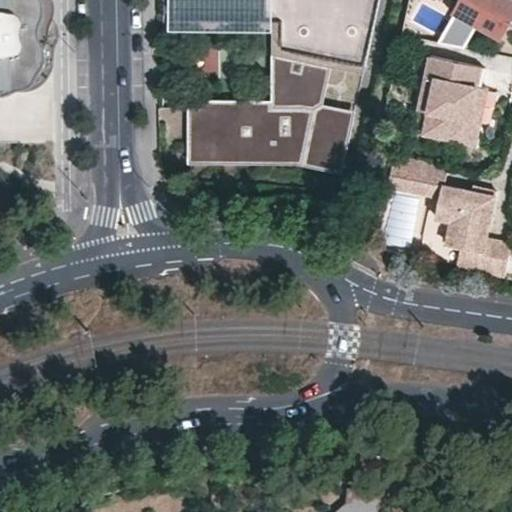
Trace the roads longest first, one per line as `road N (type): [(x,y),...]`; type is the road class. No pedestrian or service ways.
road 1 (secondary): [(291,414),(369,394),(511,408)]
road 2 (secondary): [(107,439),(196,420),(291,414)]
road 3 (secondary): [(511,322),(382,303),(331,286)]
road 4 (residential): [(118,0),(121,183)]
road 5 (secondary): [(331,286),(264,253),(184,253)]
road 6 (secondary): [(291,414),(341,360),(344,309),(331,286)]
